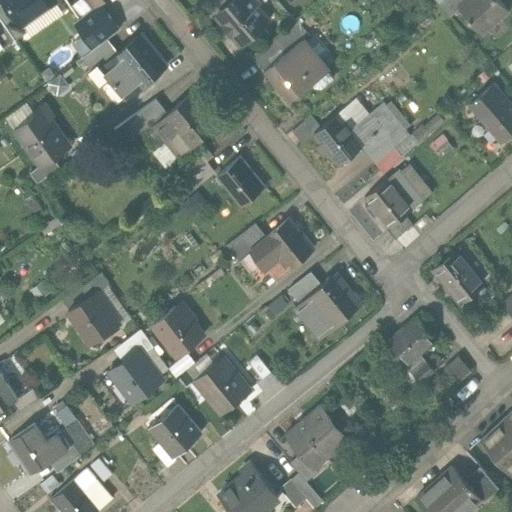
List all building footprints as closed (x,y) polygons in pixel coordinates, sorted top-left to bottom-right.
[(54,0),(5,0),(7,2),(22,24),(55,1),(54,0)] [(85,0),(92,9),(101,2),(103,0),(85,0)] [(215,16),(246,51),(277,23),(256,0),(232,0),(225,7),(215,16)] [(451,0),(445,6),(456,18),(464,11),(475,0),(451,0)] [(475,0),(464,11),(487,36),(510,14),(497,0),(475,0)] [(7,2),(0,6),(0,19),(13,38),(26,29),(22,24),(7,2)] [(121,27),(101,2),(92,9),(73,24),(93,50),(109,37),(121,27)] [(0,40),(3,45),(13,38),(0,19),(0,40)] [(294,22),(254,58),(264,70),(302,37),(305,34),(294,22)] [(121,52),(103,66),(117,83),(128,96),(167,65),(142,35),(121,52)] [(121,52),(109,37),(93,50),(83,58),(95,73),(103,66),(121,52)] [(302,37),(264,70),(270,77),(265,82),(273,91),(278,86),(291,101),(329,67),(302,37)] [(117,83),(107,92),(118,105),(128,96),(117,83)] [(502,144),(511,135),(511,103),(496,84),(470,105),(502,144)] [(156,96),(110,134),(123,151),(155,125),(169,113),(156,96)] [(182,157),(185,161),(206,143),(219,132),(188,97),(169,113),(155,125),(167,139),(182,157)] [(365,144),(360,147),(374,164),(415,131),(392,103),(387,108),(384,104),(370,116),(357,100),(339,114),(365,144)] [(73,141),(46,103),(35,111),(38,116),(20,129),(15,133),(39,165),(56,154),(73,141)] [(38,116),(35,111),(30,105),(12,118),(20,129),(38,116)] [(415,131),(374,164),(389,182),(390,180),(412,162),(409,158),(449,124),(438,111),(415,131)] [(312,135),(340,166),(360,147),(365,144),(339,114),(337,112),(312,135)] [(171,167),(182,157),(167,139),(155,149),(171,167)] [(206,143),(185,161),(195,172),(209,161),(216,155),(206,143)] [(56,154),(39,165),(32,171),(40,181),(63,164),(56,154)] [(237,157),(219,173),(217,174),(242,203),(262,186),(237,157)] [(219,173),(209,161),(195,172),(184,181),(194,193),(217,174),(219,173)] [(390,180),(413,209),(437,191),(412,162),(390,180)] [(389,182),(367,199),(390,228),(406,215),(413,209),(390,180),(389,182)] [(406,215),(390,228),(397,237),(413,224),(406,215)] [(279,276),(314,246),(290,218),(270,235),(255,248),(279,276)] [(270,235),(258,220),(229,244),(241,259),(255,248),(270,235)] [(413,224),(397,237),(405,247),(421,234),(413,224)] [(459,248),(433,269),(458,299),(484,278),(459,248)] [(290,290),(301,302),(324,282),(313,270),(290,290)] [(86,283),(92,292),(99,287),(109,281),(102,271),(86,283)] [(362,304),(335,272),(324,282),(301,302),(328,333),(362,304)] [(70,307),(92,340),(122,320),(99,287),(92,292),(70,307)] [(511,287),(500,300),(511,312),(511,287)] [(176,303),(152,323),(180,357),(189,350),(205,337),(176,303)] [(419,323),(393,344),(424,381),(439,369),(430,358),(440,349),(419,323)] [(122,342),(128,351),(138,343),(144,350),(158,339),(147,324),(122,342)] [(103,370),(132,408),(167,381),(144,350),(138,343),(128,351),(103,370)] [(198,360),(189,350),(180,357),(170,366),(179,376),(198,360)] [(258,353),(248,361),(262,380),(273,371),(258,353)] [(458,353),(444,366),(457,380),(471,367),(458,353)] [(223,356),(192,381),(220,416),(251,391),(223,356)] [(0,370),(0,408),(12,400),(18,396),(0,370)] [(12,400),(19,409),(39,396),(32,386),(18,396),(12,400)] [(202,432),(175,398),(144,422),(170,457),(202,432)] [(321,403),(286,433),(314,464),(349,435),(321,403)] [(511,406),(480,436),(511,471),(511,406)] [(37,419),(10,439),(17,448),(10,453),(17,462),(24,457),(37,475),(54,462),(72,449),(60,433),(51,439),(37,419)] [(72,449),(54,462),(60,470),(79,456),(73,448),(72,449)] [(98,458),(89,466),(104,483),(112,475),(98,458)] [(244,470),(218,493),(234,511),(276,511),(287,502),(250,460),(242,468),(244,470)] [(414,494),(430,511),(472,511),(486,500),(482,496),(465,476),(451,461),(414,494)] [(479,463),(465,476),(482,496),(497,482),(479,463)] [(89,466),(77,477),(103,508),(116,497),(104,483),(89,466)] [(77,477),(53,497),(66,511),(98,511),(103,508),(77,477)]
